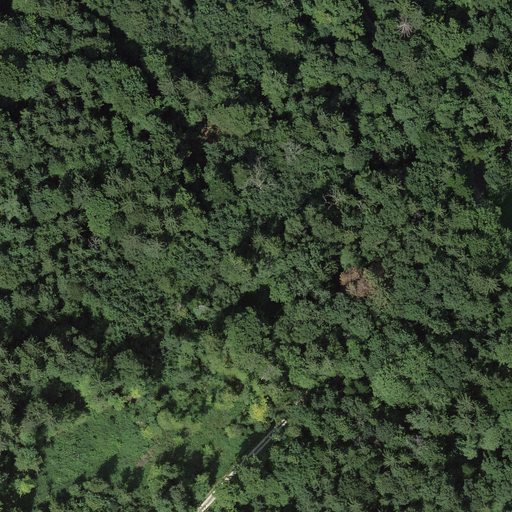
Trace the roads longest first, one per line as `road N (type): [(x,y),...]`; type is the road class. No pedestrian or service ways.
road 1 (track): [(475,196),(426,263),(200,511)]
road 2 (track): [(511,253),(355,0)]
